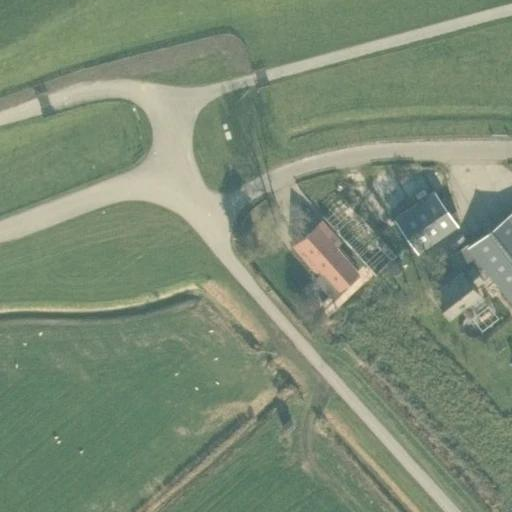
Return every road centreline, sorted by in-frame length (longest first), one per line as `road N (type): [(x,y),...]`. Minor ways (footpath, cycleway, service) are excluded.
road 1 (unclassified): [(451,511),(259,297),(202,218)]
road 2 (unclassified): [(511,152),(347,156),(260,184),(202,218)]
road 3 (unclassified): [(0,227),(179,174)]
road 4 (unclassified): [(45,106),(114,87),(161,112)]
